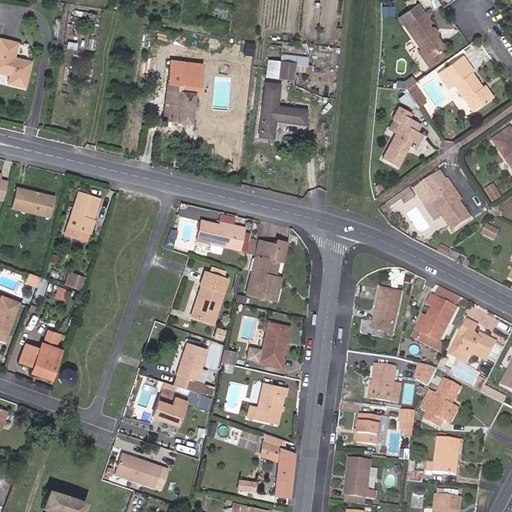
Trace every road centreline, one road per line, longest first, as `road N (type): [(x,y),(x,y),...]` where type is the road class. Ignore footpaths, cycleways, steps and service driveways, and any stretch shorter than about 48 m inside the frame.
road 1 (tertiary): [(336,225),(0,143)]
road 2 (residential): [(336,225),(302,511)]
road 3 (tertiary): [(511,307),(336,225)]
